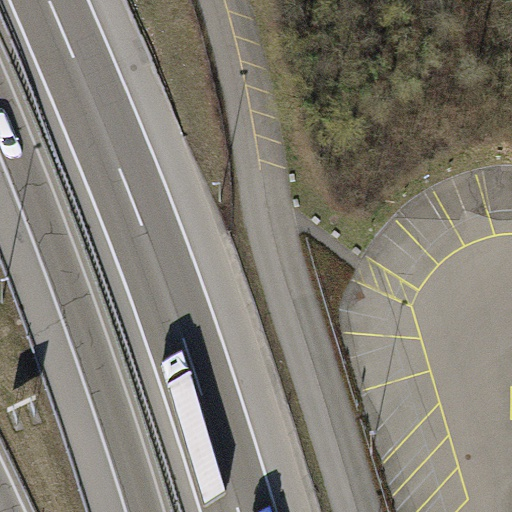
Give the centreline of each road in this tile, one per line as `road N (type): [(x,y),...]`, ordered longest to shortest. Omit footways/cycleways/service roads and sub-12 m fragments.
road 1 (motorway): [(242,511),(125,175),(51,0)]
road 2 (motorway): [(0,149),(129,511)]
